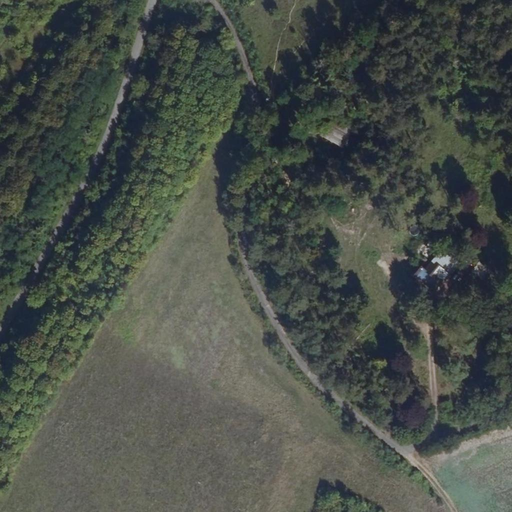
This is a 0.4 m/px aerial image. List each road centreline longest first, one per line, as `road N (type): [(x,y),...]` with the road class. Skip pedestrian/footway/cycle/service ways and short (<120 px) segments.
road 1 (unclassified): [(210,0),(238,33),(258,98),(249,253),(304,361),(325,389),(405,456),(432,436),(436,420),(430,319)]
road 2 (unclassified): [(0,332),(97,161),(154,0)]
